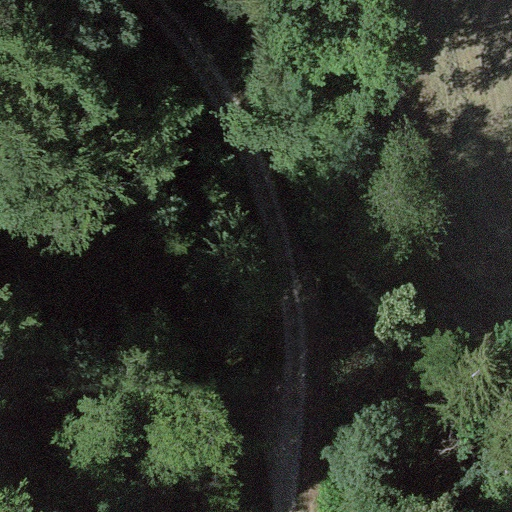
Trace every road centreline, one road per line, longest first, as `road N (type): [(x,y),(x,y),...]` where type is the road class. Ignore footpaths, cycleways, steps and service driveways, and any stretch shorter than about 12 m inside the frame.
road 1 (track): [(294,511),(303,341),(295,264),(241,121),(195,43),(157,0)]
road 2 (track): [(0,162),(108,235),(297,430)]
